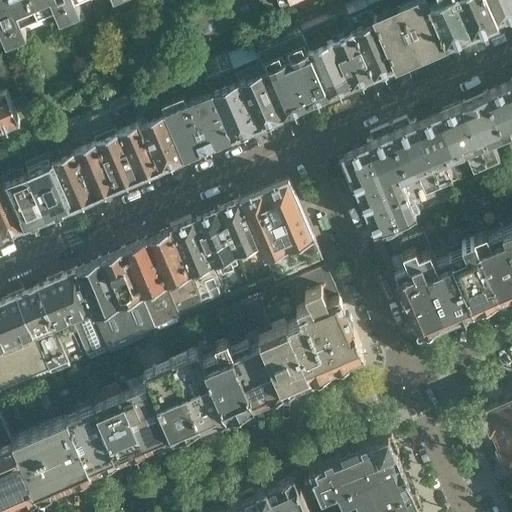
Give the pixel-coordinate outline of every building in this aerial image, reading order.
[(37,8),(34,0),(0,0),(19,40),(20,43),(23,42),(18,30),(26,27),(21,15),(37,8)] [(19,40),(0,0),(0,27),(8,45),(19,40)] [(74,21),(64,0),(34,0),(37,8),(54,1),(61,17),(67,15),(70,22),(74,21)] [(64,0),(74,21),(77,19),(72,7),(80,4),(78,0),(64,0)] [(190,45),(268,10),(263,0),(218,0),(178,17),(190,45)] [(395,62),(375,16),(368,0),(343,0),(342,1),(373,72),(395,63),(395,62)] [(421,51),(399,0),(368,0),(375,16),(395,62),(421,51)] [(446,40),(428,0),(399,0),(421,51),(423,50),(446,40)] [(471,30),(457,0),(428,0),(446,40),(469,30),(470,30),(471,30)] [(497,18),(489,0),(457,0),(471,30),(497,18)] [(511,11),(511,0),(489,0),(497,18),(511,11)] [(373,72),(342,1),(320,10),(331,35),(351,82),(373,72)] [(308,45),(298,22),(297,19),(252,39),(263,65),(283,111),(329,92),(308,45)] [(351,82),(331,35),(308,45),(329,92),(351,82)] [(257,122),(237,76),(226,49),(200,61),(207,75),(231,133),(257,122)] [(231,133),(207,75),(200,61),(176,71),(188,99),(207,143),(231,133)] [(283,111),(263,65),(237,76),(257,122),(283,111)] [(207,143),(188,99),(176,71),(153,81),(158,93),(164,109),(184,153),(185,153),(185,152),(197,146),(198,147),(207,143)] [(511,84),(510,79),(486,89),(503,128),(511,148),(511,84)] [(17,111),(6,85),(0,87),(0,127),(21,119),(20,117),(23,116),(24,118),(47,109),(43,99),(17,111)] [(76,96),(72,89),(57,96),(60,103),(76,96)] [(503,128),(486,89),(484,90),(485,91),(480,93),(470,97),(470,98),(465,100),(465,99),(463,100),(487,154),(500,149),(493,133),(503,128)] [(159,164),(134,103),(129,91),(107,101),(118,128),(138,173),(147,169),(146,169),(157,164),(157,165),(159,164)] [(184,153),(164,109),(158,93),(134,103),(159,164),(184,153)] [(487,154),(463,100),(440,110),(471,181),(494,171),(487,154)] [(473,186),(440,110),(439,109),(422,117),(416,120),(450,196),(473,186)] [(115,183),(84,110),(62,120),(67,130),(72,141),(94,192),(115,183)] [(450,196),(416,120),(416,119),(414,120),(401,126),(393,129),(390,130),(390,131),(370,140),(369,139),(367,140),(368,140),(401,216),(450,196)] [(94,192),(72,141),(67,130),(62,120),(16,139),(16,140),(19,146),(47,212),(94,192)] [(138,173),(118,128),(96,137),(115,183),(138,173)] [(47,212),(19,146),(16,140),(0,147),(0,167),(4,177),(23,222),(47,212)] [(401,216),(368,140),(366,141),(366,142),(362,144),(361,143),(351,147),(351,148),(346,150),(346,149),(343,150),(344,153),(335,157),(350,192),(360,188),(361,191),(361,190),(362,191),(362,192),(366,201),(366,202),(368,206),(367,207),(369,211),(370,211),(370,212),(374,222),(375,223),(376,224),(375,224),(376,226),(401,216)] [(4,177),(0,167),(0,226),(2,231),(23,222),(4,177)] [(314,233),(288,174),(240,195),(276,276),(323,255),(313,233),(314,233)] [(276,276),(240,195),(217,205),(252,286),(276,276)] [(252,286),(217,205),(194,215),(214,261),(229,297),(252,286)] [(229,297),(214,261),(194,215),(171,225),(191,271),(196,284),(207,307),(229,297)] [(511,224),(502,229),(511,250),(511,224)] [(191,271),(171,225),(147,235),(167,282),(191,271)] [(511,289),(511,250),(502,229),(489,235),(487,230),(475,236),(500,294),(511,289)] [(167,282),(147,235),(123,246),(144,292),(167,282)] [(500,294),(475,236),(462,241),(464,246),(450,252),(451,253),(474,306),(500,294)] [(447,318),(418,251),(420,250),(417,243),(404,249),(410,262),(394,269),(420,329),(447,318)] [(144,292),(123,246),(98,257),(99,257),(119,303),(144,292)] [(474,306),(451,253),(436,259),(430,246),(420,250),(418,251),(447,318),(474,306)] [(99,257),(98,257),(77,266),(75,266),(75,267),(93,308),(99,321),(123,311),(119,303),(99,257)] [(364,349),(338,292),(326,261),(243,297),(261,337),(283,388),(357,356),(355,353),(364,349)] [(93,308),(75,267),(56,275),(73,316),(93,308)] [(90,355),(56,275),(37,283),(55,324),(71,363),(90,355)] [(55,324),(37,283),(17,292),(35,333),(55,324)] [(207,307),(196,284),(173,294),(183,317),(207,307)] [(52,371),(35,333),(17,292),(0,299),(0,357),(13,388),(52,371)] [(255,400),(230,344),(226,336),(215,340),(218,347),(203,354),(227,412),(255,400)] [(283,388),(261,337),(251,341),(249,336),(230,344),(255,400),(283,388)] [(227,412),(203,354),(199,346),(172,357),(201,424),(227,412)] [(0,394),(14,389),(13,388),(0,357),(0,394)] [(201,424),(172,357),(145,369),(146,372),(149,379),(173,435),(201,424)] [(173,435),(149,379),(146,372),(129,379),(132,386),(122,391),(146,447),(173,435)] [(146,447),(122,391),(95,402),(119,458),(146,447)] [(511,391),(511,392),(510,392),(508,393),(507,394),(505,395),(504,398),(502,398),(502,399),(484,406),(482,407),(506,463),(508,462),(508,461),(511,459),(511,391)] [(119,458),(95,402),(67,414),(91,470),(119,458)] [(91,470),(67,414),(13,437),(37,493),(91,470)] [(0,509),(37,493),(13,437),(8,426),(0,429),(0,509)] [(338,486),(401,460),(388,430),(308,464),(294,471),(304,496),(316,491),(318,487),(321,495),(339,488),(338,486)] [(352,510),(412,485),(401,460),(338,486),(339,488),(349,511),(352,510)] [(311,511),(306,500),(304,496),(294,471),(239,494),(246,511),(311,511)] [(420,511),(423,511),(412,485),(352,510),(353,511),(420,511)] [(246,511),(239,494),(212,505),(214,511),(246,511)]
